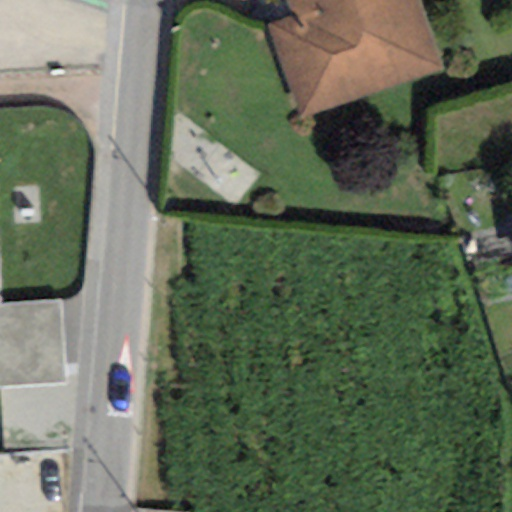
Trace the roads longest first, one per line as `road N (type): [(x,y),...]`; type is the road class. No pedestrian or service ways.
road 1 (unclassified): [(140,0),(96,511)]
road 2 (unknown): [(0,111),(131,101)]
